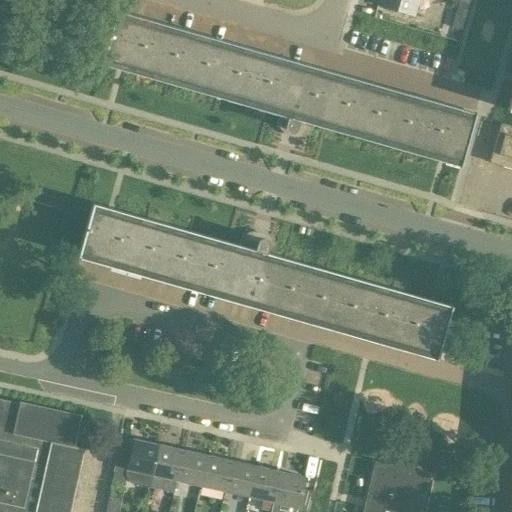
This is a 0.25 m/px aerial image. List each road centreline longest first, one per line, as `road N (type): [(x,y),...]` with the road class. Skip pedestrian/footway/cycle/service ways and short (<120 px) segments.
road 1 (residential): [(511,250),(0,104)]
road 2 (residential): [(295,352),(103,298),(83,309),(67,378)]
road 3 (residential): [(67,378),(278,424),(295,352)]
road 4 (residential): [(202,0),(327,36),(338,0)]
